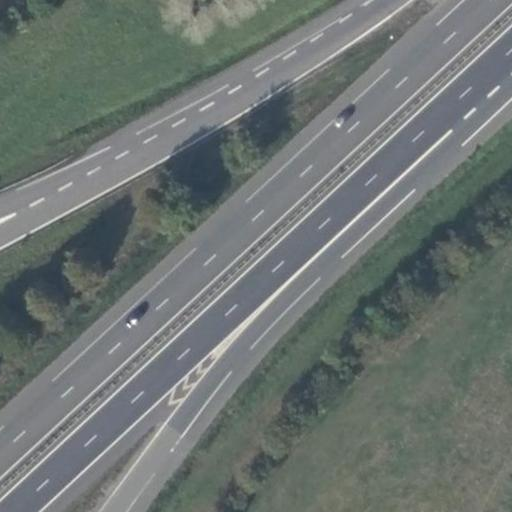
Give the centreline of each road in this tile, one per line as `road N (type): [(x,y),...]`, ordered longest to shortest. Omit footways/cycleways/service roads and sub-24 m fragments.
road 1 (trunk): [(11,511),(511,47)]
road 2 (trunk): [(489,0),(0,453)]
road 3 (trunk): [(119,511),(255,336),(511,90)]
road 4 (trunk): [(386,0),(163,136)]
road 5 (trunk): [(163,136),(0,237)]
road 6 (trunk): [(163,136),(0,210)]
